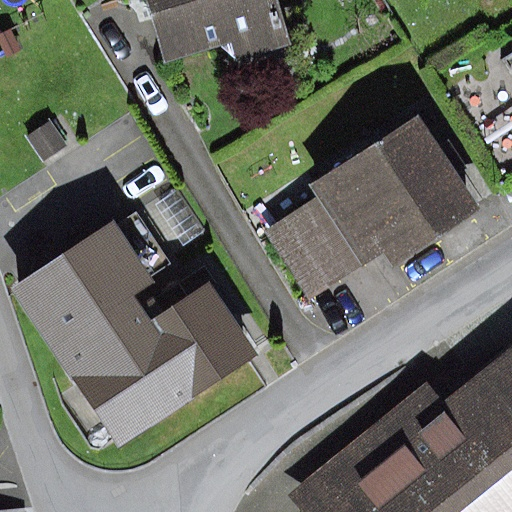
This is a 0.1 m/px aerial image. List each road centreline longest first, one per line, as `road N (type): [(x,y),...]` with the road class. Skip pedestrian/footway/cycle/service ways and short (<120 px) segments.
road 1 (residential): [(511,269),(172,497),(163,511)]
road 2 (unclassified): [(68,511),(50,484),(0,331)]
